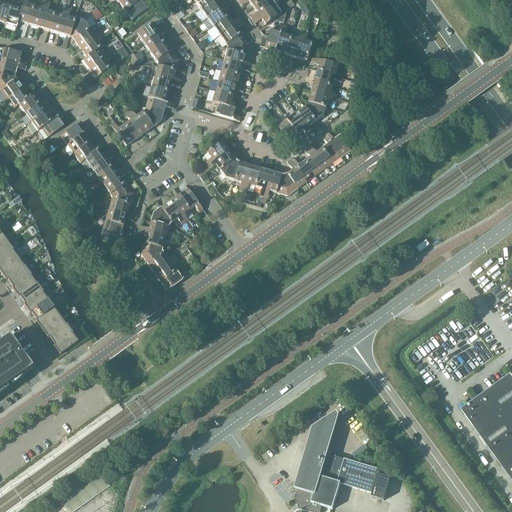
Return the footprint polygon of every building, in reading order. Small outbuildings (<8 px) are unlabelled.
[(0,24),(5,26),(11,8),(4,6),(5,0),(1,0),(0,5),(0,24)] [(28,26),(33,8),(27,6),(28,0),(23,0),(23,3),(22,5),(23,5),(18,23),(28,26)] [(123,0),(118,4),(125,13),(142,0),(123,0)] [(149,0),(142,0),(125,13),(131,22),(147,11),(143,5),(149,0)] [(197,0),(194,2),(200,11),(215,0),(197,0)] [(215,0),(200,11),(207,20),(229,4),(227,1),(220,5),(215,0)] [(249,3),(252,8),(264,0),(245,0),(239,4),(242,8),(249,3)] [(256,14),(250,19),(252,22),(274,6),(270,0),(264,0),(252,8),(256,14)] [(22,5),(23,3),(20,2),(17,10),(11,8),(5,26),(16,29),(18,23),(23,5),(22,5)] [(38,29),(46,3),(42,2),(40,10),(33,8),(28,26),(38,29)] [(49,32),(54,14),(47,12),(50,4),(46,3),(38,29),(49,32)] [(229,4),(207,20),(213,29),(229,18),(225,12),(231,7),(229,4)] [(274,6),(252,22),(254,25),(261,20),(265,26),(281,15),(274,6)] [(49,32),(59,35),(67,9),(63,8),(60,16),(54,14),(49,32)] [(59,35),(70,38),(75,20),(68,18),(70,10),(67,9),(59,35)] [(213,29),(219,37),(242,21),(239,18),(233,23),(229,18),(213,29)] [(72,39),(74,41),(89,30),(84,23),(75,20),(70,38),(72,39)] [(219,37),(226,46),(228,49),(227,51),(233,53),(235,48),(245,41),(237,30),(244,25),(242,21),(219,37)] [(136,36),(143,45),(165,29),(163,26),(156,31),(152,25),(136,36)] [(264,50),(275,53),(282,27),(279,26),(276,34),(269,31),(264,50)] [(286,28),(282,27),(275,53),(285,56),(290,38),(284,36),(286,28)] [(122,29),(118,32),(122,38),(126,35),(122,29)] [(143,45),(149,54),(165,43),(161,37),(168,32),(165,29),(143,45)] [(74,41),(80,50),(102,34),(100,31),(93,36),(89,30),(74,41)] [(290,38),(285,56),(295,59),(303,33),(299,32),(297,40),(290,38)] [(303,33),(295,59),(306,62),(312,44),(305,42),(307,34),(303,33)] [(80,50),(86,59),(98,51),(98,50),(102,47),(98,42),(105,38),(102,34),(80,50)] [(227,51),(224,62),(250,69),(251,66),(243,63),(248,45),(245,41),(235,48),(233,53),(227,51)] [(149,54),(156,63),(171,52),(178,47),(175,43),(169,48),(165,43),(149,54)] [(82,61),(89,71),(107,58),(103,52),(107,49),(104,45),(102,47),(98,50),(98,51),(86,59),(82,61)] [(3,49),(0,59),(0,60),(26,68),(27,64),(19,62),(21,55),(3,49)] [(158,65),(157,68),(175,73),(178,62),(171,52),(156,63),(158,65)] [(107,58),(89,71),(95,80),(111,69),(107,63),(113,58),(111,55),(107,58)] [(318,66),(316,72),(334,78),(338,67),(311,59),(310,64),(318,66)] [(0,60),(0,71),(15,76),(17,69),(25,72),(26,68),(0,60)] [(224,62),(221,72),(239,77),(241,71),(249,73),(250,69),(224,62)] [(157,68),(154,78),(180,86),(181,82),(173,80),(175,73),(157,68)] [(0,91),(1,92),(16,81),(14,78),(15,76),(0,71),(0,91)] [(221,72),(218,82),(244,90),(245,86),(237,84),(239,77),(221,72)] [(316,72),(313,83),(331,88),(333,81),(341,84),(342,80),(334,78),(316,72)] [(154,78),(151,89),(169,94),(171,87),(179,90),(180,86),(154,78)] [(1,92),(7,101),(29,85),(27,82),(20,87),(16,81),(1,92)] [(218,82),(215,93),(233,98),(235,92),(243,94),(244,90),(218,82)] [(313,83),(310,93),(336,101),(337,97),(329,95),(331,88),(313,83)] [(14,110),(18,107),(18,106),(29,99),(28,98),(25,93),(31,88),(29,85),(7,101),(14,110)] [(151,89),(148,99),(174,107),(175,103),(167,100),(169,94),(151,89)] [(18,107),(25,115),(40,104),(36,98),(43,93),(40,90),(28,98),(29,99),(18,106),(18,107)] [(233,98),(215,93),(211,104),(216,105),(216,104),(234,110),(238,111),(239,107),(231,105),(233,98)] [(336,101),(310,93),(307,104),(325,109),(327,102),(335,105),(336,101)] [(148,99),(145,109),(163,115),(165,108),(173,110),(174,107),(148,99)] [(202,102),(194,99),(191,109),(199,111),(202,102)] [(25,115),(31,124),(53,108),(51,104),(44,109),(40,104),(25,115)] [(211,104),(208,114),(213,115),(239,123),(240,119),(233,116),(234,110),(216,104),(216,105),(211,104)] [(325,109),(307,104),(306,106),(304,108),(315,124),(323,118),(325,109)] [(31,124),(37,133),(41,130),(53,121),(52,121),(49,116),(55,111),(53,108),(31,124)] [(304,108),(295,114),(311,137),(314,134),(309,128),(315,124),(304,108)] [(144,112),(141,113),(153,129),(160,123),(163,115),(145,109),(144,112)] [(128,113),(144,135),(153,129),(141,113),(136,117),(131,111),(128,113)] [(41,130),(48,139),(63,128),(59,122),(66,117),(63,113),(52,121),(53,121),(41,130)] [(129,122),(124,126),(135,142),(144,135),(128,113),(125,115),(129,122)] [(365,113),(360,117),(363,122),(369,118),(365,113)] [(295,114),(286,121),(297,136),(303,132),(307,139),(311,137),(295,114)] [(297,136),(286,121),(277,127),(293,149),(296,147),(292,140),(297,136)] [(135,142),(124,126),(118,130),(113,123),(110,126),(126,148),(135,142)] [(67,147),(89,131),(87,127),(80,132),(76,126),(60,137),(67,147)] [(92,134),(89,131),(67,147),(73,155),(89,144),(85,139),(92,134)] [(325,137),(341,159),(350,152),(339,137),(333,141),(328,134),(325,137)] [(327,146),(321,150),(332,165),(341,159),(325,137),(322,139),(327,146)] [(204,164),(206,168),(228,152),(222,142),(206,154),(210,160),(204,164)] [(100,150),(102,149),(100,145),(93,150),(89,144),(73,155),(80,165),(85,161),(100,150)] [(311,147),(307,149),(323,172),(332,165),(321,150),(315,154),(311,147)] [(303,162),(315,178),(323,172),(307,149),(304,152),(309,158),(303,162)] [(91,169),(113,153),(111,150),(104,155),(100,150),(85,161),(91,169)] [(228,152),(206,168),(209,171),(215,166),(219,172),(235,161),(228,152)] [(91,169),(97,178),(113,167),(109,161),(115,157),(113,153),(91,169)] [(293,160),(290,162),(306,184),(315,178),(303,162),(298,166),(293,160)] [(225,180),(234,182),(239,164),(237,163),(235,161),(219,172),(225,180)] [(291,171),(286,175),(297,191),(306,184),(290,162),(287,164),(291,171)] [(238,192),(242,193),(250,167),(239,164),(234,182),(240,184),(238,192)] [(97,178),(103,187),(126,171),(123,168),(117,173),(113,167),(97,178)] [(248,186),(255,188),(260,170),(250,167),(242,193),(246,194),(248,186)] [(270,173),(260,170),(255,188),(261,190),(259,198),(263,199),(270,173)] [(126,171),(103,187),(110,196),(125,185),(121,179),(128,174),(126,171)] [(281,176),(270,173),(263,199),(266,200),(269,192),(275,194),(281,176)] [(283,177),(281,176),(275,194),(287,198),(297,191),(286,175),(283,177)] [(112,198),(111,201),(129,206),(132,195),(125,185),(110,196),(112,198)] [(187,190),(178,196),(189,212),(195,208),(199,214),(203,212),(187,190)] [(178,196),(169,202),(185,225),(189,222),(184,216),(189,212),(178,196)] [(11,209),(21,202),(18,198),(8,205),(11,209)] [(111,201),(108,211),(134,219),(135,215),(127,213),(129,206),(111,201)] [(169,202),(160,209),(172,224),(177,220),(182,227),(185,225),(169,202)] [(153,214),(150,223),(168,229),(169,226),(172,224),(160,209),(153,214)] [(108,211),(105,222),(123,227),(125,220),(133,223),(134,219),(108,211)] [(105,222),(102,232),(128,240),(129,236),(121,233),(123,227),(105,222)] [(140,228),(139,231),(165,239),(168,229),(150,223),(148,230),(140,228)] [(146,238),(144,244),(162,249),(165,239),(139,231),(138,235),(146,238)] [(128,240),(102,232),(99,243),(117,248),(119,241),(127,243),(128,240)] [(0,260),(13,251),(7,243),(0,247),(0,260)] [(140,256),(148,266),(163,255),(162,252),(162,249),(144,244),(140,256)] [(12,252),(13,251),(0,260),(0,272),(18,260),(12,252)] [(148,266),(154,275),(176,259),(174,255),(167,260),(163,255),(148,266)] [(154,275),(160,283),(176,272),(172,267),(179,262),(176,259),(154,275)] [(24,267),(23,268),(18,260),(0,272),(0,273),(6,281),(24,268),(24,267)] [(6,281),(6,282),(7,281),(12,288),(11,289),(11,290),(30,276),(24,268),(6,281)] [(176,272),(160,283),(167,292),(189,277),(187,273),(180,278),(176,272)] [(17,298),(36,284),(35,284),(30,277),(31,276),(30,276),(11,290),(17,298)] [(42,293),(36,284),(17,298),(18,298),(19,297),(24,305),(23,306),(42,293)] [(42,293),(43,293),(42,293),(23,306),(29,314),(48,301),(48,300),(47,301),(42,293)] [(54,309),(48,301),(29,314),(30,315),(31,314),(36,321),(35,322),(35,323),(54,309)] [(54,309),(35,323),(41,331),(59,318),(54,310),(54,309)] [(66,325),(65,326),(59,318),(41,331),(47,339),(66,326),(66,325)] [(72,334),(66,326),(47,339),(47,340),(49,339),(54,346),(53,347),(53,348),(72,334)] [(72,335),(72,334),(53,348),(59,356),(78,343),(72,335)] [(0,392),(32,370),(12,342),(6,347),(3,343),(0,344),(0,392)] [(477,399),(461,411),(511,482),(511,383),(508,377),(491,389),(497,397),(491,401),(477,399)] [(296,501),(296,502),(300,510),(302,510),(302,511),(306,511),(320,511),(322,507),(333,510),(340,485),(372,495),(371,498),(384,502),(391,479),(378,476),(380,471),(344,460),(327,455),(326,455),(329,448),(334,429),(322,425),(315,430),(313,434),(311,443),(313,444),(299,491),(298,493),(300,493),(299,496),(297,496),(296,499),(296,500),(296,501)]
